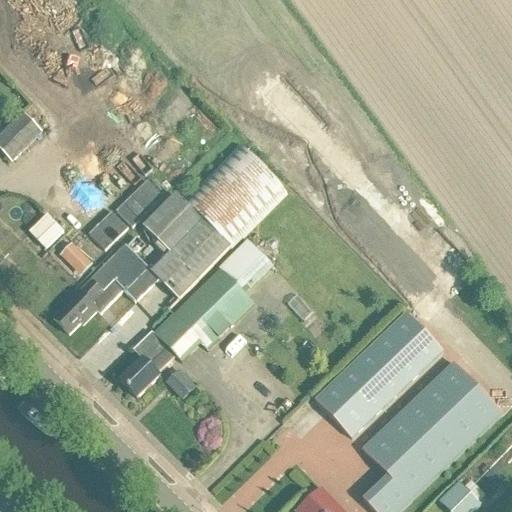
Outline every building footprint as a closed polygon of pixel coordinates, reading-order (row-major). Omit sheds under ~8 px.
[(0,155),(12,167),(41,138),(22,118),(0,139),(0,155)] [(184,211),(228,254),(232,250),(288,194),(243,150),(184,211)] [(132,232),(163,202),(147,185),(116,216),(132,232)] [(105,255),(127,232),(111,216),(89,239),(105,255)] [(45,253),(63,236),(47,219),(29,236),(45,253)] [(143,232),(125,250),(135,260),(145,250),(153,241),(143,232)] [(97,262),(103,256),(86,239),(80,246),(97,262)] [(142,363),(119,385),(137,403),(159,381),(157,379),(175,362),(181,368),(200,349),(207,356),(254,310),(244,299),(273,270),(284,282),(293,273),(271,251),(262,259),(247,244),(218,272),(220,275),(174,320),(171,318),(133,354),(142,363)] [(92,268),(72,248),(60,260),(80,280),(92,268)] [(80,296),(53,323),(69,339),(81,328),(83,329),(97,315),(100,318),(124,295),(135,307),(159,283),(152,276),(135,260),(125,250),(80,296)] [(315,404),(352,444),(443,357),(406,317),(315,404)] [(363,504),(370,511),(404,511),(502,418),(453,367),(362,455),(387,481),(363,504)] [(168,383),(183,400),(197,388),(181,371),(168,383)] [(341,511),(322,492),(300,511),(341,511)]
